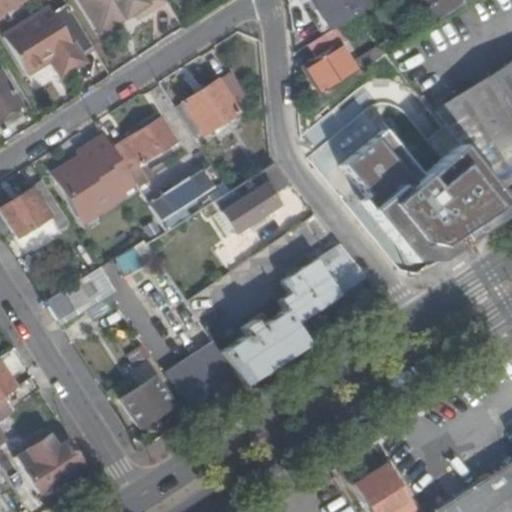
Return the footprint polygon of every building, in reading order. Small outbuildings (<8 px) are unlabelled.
[(0,0),(0,14),(23,0),(0,0)] [(75,0),(98,37),(123,22),(121,19),(130,13),(137,23),(165,7),(160,0),(75,0)] [(360,0),(310,0),(322,17),(330,30),(332,33),(353,18),(367,10),(360,0)] [(441,0),(429,8),(430,10),(438,22),(471,0),(441,0)] [(86,65),(82,59),(92,52),(77,27),(67,10),(55,19),(49,11),(1,39),(26,78),(46,66),(57,83),(86,65)] [(430,10),(417,18),(425,31),(438,22),(430,10)] [(322,17),(314,21),(323,34),(330,30),(322,17)] [(314,63),(305,69),(323,97),(342,84),(355,76),(328,35),(306,49),(314,63)] [(359,70),(385,56),(378,44),(352,58),(359,70)] [(511,61),(431,115),(436,122),(467,160),(494,193),(511,179),(511,61)] [(230,77),(217,85),(232,108),(245,99),(230,77)] [(0,119),(19,108),(0,78),(0,119)] [(357,158),(376,185),(358,197),(343,208),(361,229),(379,214),(385,221),(400,211),(415,234),(420,241),(434,262),(454,249),(469,240),(452,220),(434,198),(424,204),(412,187),(421,180),(414,172),(383,134),(342,84),(323,97),(297,114),(298,119),(308,132),(323,121),(354,160),(357,158)] [(217,85),(183,107),(201,137),(236,114),(232,108),(217,85)] [(183,107),(175,112),(194,141),(201,137),(183,107)] [(117,146),(105,127),(99,131),(111,149),(114,147),(140,187),(149,181),(140,166),(161,152),(165,159),(176,151),(172,145),(174,144),(159,120),(117,146)] [(323,121),(308,132),(358,197),(376,185),(357,158),(354,160),(323,121)] [(436,122),(420,134),(437,155),(451,172),(467,160),(436,122)] [(414,172),(421,180),(434,198),(452,220),(467,208),(444,178),(451,172),(437,155),(414,172)] [(451,172),(444,178),(467,208),(485,230),(511,214),(505,206),(498,198),(494,193),(467,160),(451,172)] [(285,181),(272,166),(211,207),(232,238),(245,229),(262,218),(277,209),(267,194),(285,181)] [(213,191),(203,175),(150,209),(168,235),(185,223),(182,217),(197,207),(196,203),(213,191)] [(131,180),(91,206),(124,256),(147,242),(150,246),(168,235),(150,209),(131,180)] [(421,180),(412,187),(424,204),(434,198),(421,180)] [(49,219),(58,232),(68,225),(42,185),(0,211),(0,213),(16,239),(49,219)] [(467,208),(452,220),(469,240),(485,230),(467,208)] [(262,218),(245,229),(250,236),(267,226),(262,218)] [(415,234),(410,238),(415,244),(420,241),(415,234)] [(125,275),(156,256),(150,246),(147,242),(124,256),(116,261),(125,275)] [(240,331),(245,339),(221,355),(242,387),(242,388),(306,347),(293,326),(324,307),(341,296),(366,279),(337,245),(282,283),(290,295),(278,303),(285,314),(268,324),(263,317),(240,331)] [(61,330),(82,316),(67,292),(46,306),(61,330)] [(118,310),(110,298),(91,311),(89,312),(97,323),(118,310)] [(216,347),(163,378),(190,419),(242,387),(221,355),(216,347)] [(141,390),(122,402),(141,430),(173,410),(145,366),(131,375),(141,390)] [(38,390),(21,400),(32,417),(49,407),(38,390)] [(57,451),(49,439),(16,459),(39,496),(82,468),(67,445),(57,451)] [(511,511),(511,460),(429,511),(511,511)] [(354,484),(371,511),(405,511),(413,508),(385,465),(354,484)]
